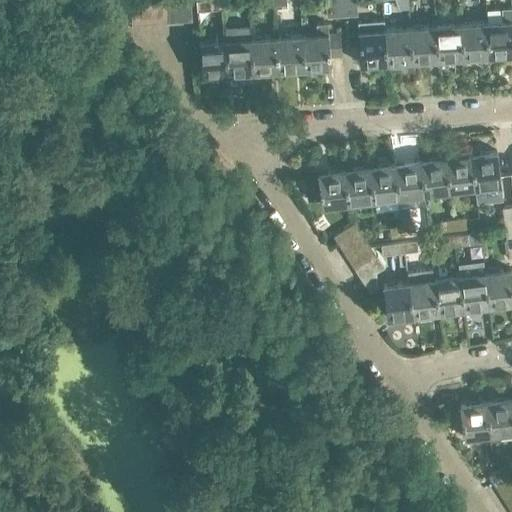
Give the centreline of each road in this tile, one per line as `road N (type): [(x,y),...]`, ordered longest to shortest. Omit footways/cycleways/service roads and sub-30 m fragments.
road 1 (residential): [(394,375),(232,133),(511,110)]
road 2 (residential): [(479,511),(394,375)]
road 3 (residential): [(394,375),(511,352)]
